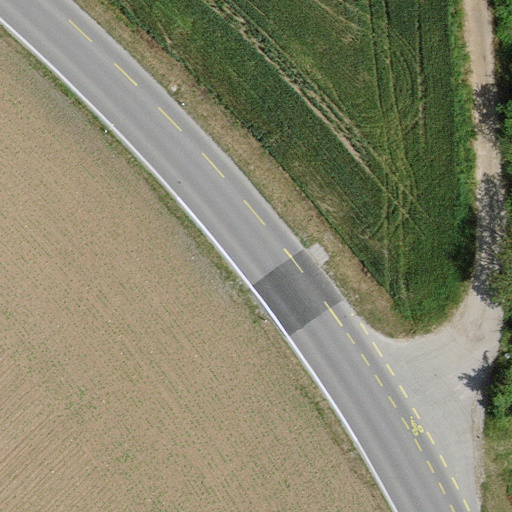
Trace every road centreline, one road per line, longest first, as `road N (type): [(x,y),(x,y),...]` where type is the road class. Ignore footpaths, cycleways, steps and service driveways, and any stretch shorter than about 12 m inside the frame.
road 1 (tertiary): [(437,511),(296,288),(157,129),(24,0)]
road 2 (track): [(388,423),(466,350),(492,279),(494,189),(475,0)]
